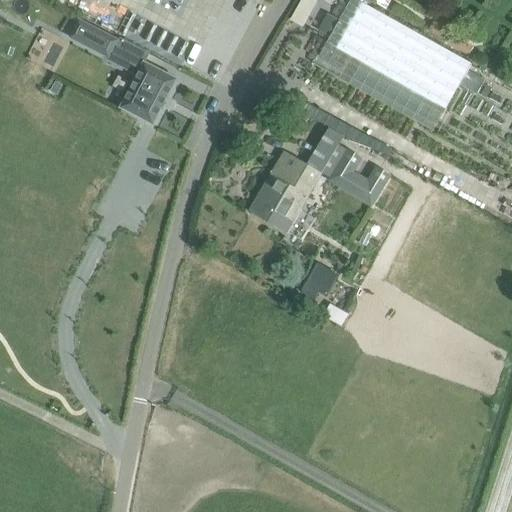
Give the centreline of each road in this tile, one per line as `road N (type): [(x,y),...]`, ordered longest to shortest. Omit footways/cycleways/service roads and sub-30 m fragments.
road 1 (unclassified): [(119,511),(138,400),(199,159),(282,0)]
road 2 (track): [(143,380),(389,511)]
road 3 (track): [(0,394),(128,456)]
